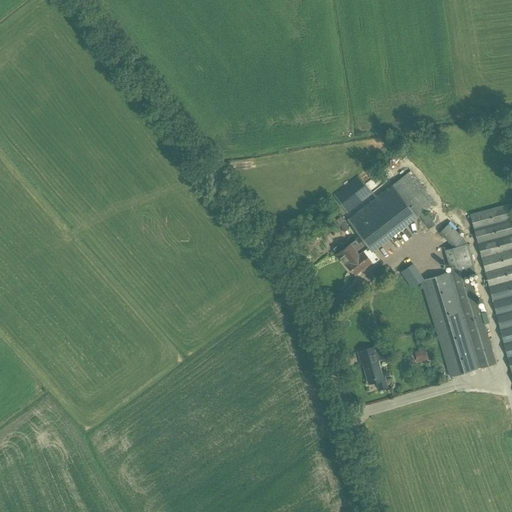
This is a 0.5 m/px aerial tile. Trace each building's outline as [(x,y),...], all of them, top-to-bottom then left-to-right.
[(360,236),(365,243),(368,247),(371,251),(372,252),(418,216),(417,216),(419,215),(430,228),(435,224),(425,211),(435,203),(411,170),(347,219),(357,232),(360,236)] [(347,213),(372,193),(359,175),(333,195),(347,213)] [(469,214),(511,374),(511,219),(508,204),(469,214)] [(454,246),(455,245),(463,237),(449,223),(439,232),(453,246),(454,246)] [(347,264),(355,274),(364,267),(365,268),(372,264),(370,262),(371,261),(366,255),(371,251),(368,247),(358,255),(355,250),(365,243),(360,236),(350,244),(350,243),(344,248),(341,243),(334,249),(337,253),(337,254),(345,265),(347,264)] [(451,271),(480,367),(495,363),(469,274),(475,273),(466,241),(455,245),(454,246),(454,247),(444,250),(451,271)] [(412,287),(421,281),(411,266),(402,272),(412,287)] [(421,280),(450,377),(480,367),(451,271),(421,280)] [(364,363),(365,368),(369,383),(376,381),(378,389),(388,386),(385,376),(383,377),(378,360),(381,359),(379,349),(377,349),(376,346),(358,350),(361,364),(364,363)] [(425,348),(414,351),(417,362),(428,359),(425,348)]
